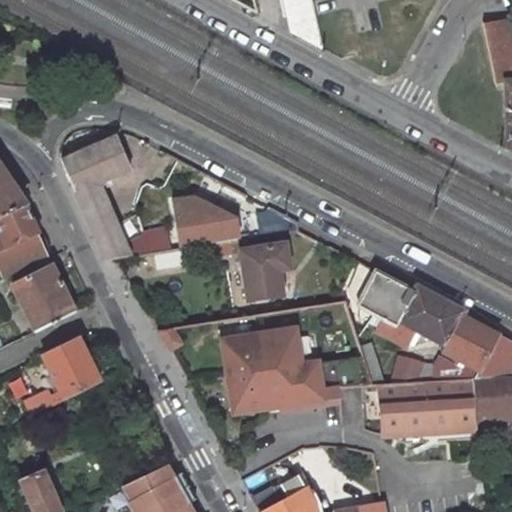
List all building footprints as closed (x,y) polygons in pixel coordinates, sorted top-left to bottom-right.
[(308,0),(280,0),(282,4),(285,4),(291,33),(318,48),(308,0)] [(511,13),(480,21),(492,85),(502,85),(502,82),(511,81),(511,13)] [(511,147),(511,81),(502,82),(502,85),(503,148),(511,147)] [(123,244),(98,187),(132,172),(118,140),(64,162),(61,164),(107,263),(116,262),(130,260),(123,244)] [(0,220),(26,205),(0,167),(0,220)] [(214,246),(241,242),(237,221),(197,200),(173,203),(180,252),(184,251),(214,246)] [(0,254),(29,239),(24,230),(37,222),(35,218),(26,205),(0,220),(0,254)] [(0,254),(0,286),(57,255),(37,222),(24,230),(29,239),(0,254)] [(157,236),(123,244),(130,260),(156,256),(164,254),(157,236)] [(216,259),(243,255),(247,255),(245,241),(241,242),(214,246),(216,259)] [(258,304),(284,301),(282,276),(290,275),(287,250),(247,255),(243,255),(249,305),(258,304)] [(164,254),(156,256),(159,271),(186,266),(184,251),(180,252),(164,254)] [(399,322),(446,349),(442,354),(478,375),(475,382),(509,380),(511,374),(511,345),(463,319),(465,315),(416,288),(413,294),(359,266),(345,292),(362,301),(358,309),(395,329),(399,322)] [(50,269),(9,291),(34,337),(75,315),(50,269)] [(260,319),(258,304),(249,305),(251,320),(260,319)] [(159,332),(168,349),(182,347),(174,330),(159,332)] [(375,389),(365,359),(302,368),(297,333),(225,342),(237,419),(282,412),(283,417),(345,406),(344,391),(375,389)] [(35,420),(98,385),(76,342),(42,360),(61,396),(50,401),(47,396),(27,406),(35,420)] [(511,379),(509,380),(475,382),(478,419),(511,416),(511,379)] [(383,439),(479,432),(478,423),(478,419),(475,382),(379,388),(383,439)] [(144,511),(187,488),(173,463),(121,487),(130,503),(127,505),(131,511),(144,511)] [(58,511),(41,475),(20,485),(33,511),(58,511)] [(317,511),(317,503),(303,475),(275,489),(251,500),(257,511),(383,511),(383,509),(363,511),(317,511)] [(199,511),(187,488),(144,511),(199,511)]
